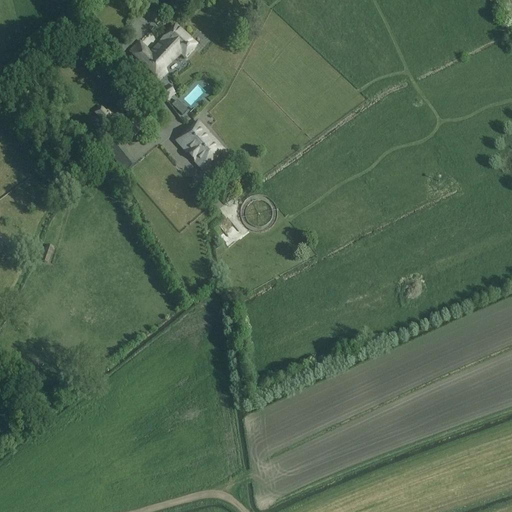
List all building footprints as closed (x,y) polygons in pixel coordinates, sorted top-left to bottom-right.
[(175,26),(151,53),(139,42),(129,54),(155,78),(159,81),(166,74),(165,70),(180,56),(184,59),(197,46),(175,26)] [(170,85),(160,92),(164,100),(175,93),(170,85)] [(187,111),(177,101),(172,106),(182,116),(187,111)] [(95,115),(105,125),(112,117),(107,112),(105,114),(101,110),(95,115)] [(132,125),(127,131),(134,138),(139,133),(132,125)] [(221,155),(221,154),(220,155),(195,127),(196,127),(195,126),(179,141),(179,142),(180,141),(205,168),(204,169),(221,155)] [(138,151),(129,160),(132,164),(142,154),(138,151)] [(0,255),(9,249),(0,235),(0,255)]
